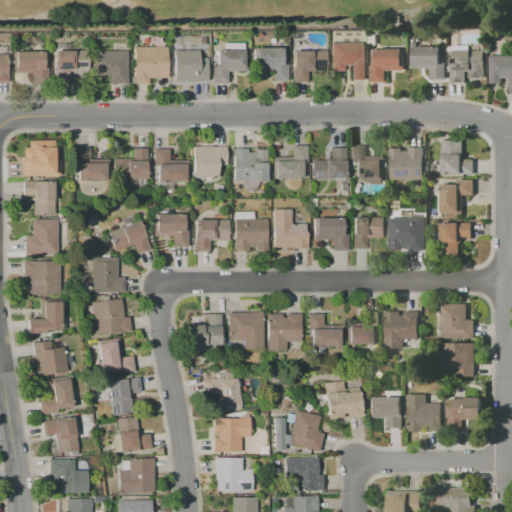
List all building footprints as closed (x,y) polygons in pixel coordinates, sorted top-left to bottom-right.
[(352,79),(352,65),(344,65),(344,71),(332,71),(332,65),(331,65),(331,43),(366,42),(366,79),(352,79)] [(216,49),(223,49),(223,44),(244,44),(244,71),(227,71),(227,83),(212,83),(212,66),(216,66),(216,49)] [(414,46),(440,46),(441,62),(446,62),(446,77),(431,77),(430,68),(412,68),(412,55),(414,55),(414,46)] [(133,82),(133,47),(167,47),(167,77),(150,77),(150,82),(133,82)] [(271,80),(271,68),(255,68),(255,47),(282,47),(282,63),(287,63),(287,80),(271,80)] [(376,65),(376,48),(404,48),(404,70),(386,70),(386,82),(371,82),(371,65),(376,65)] [(54,82),(54,50),(87,50),(87,70),(69,70),(69,82),(54,82)] [(109,84),(109,76),(92,76),(92,50),(127,50),(127,84),(109,84)] [(174,80),(174,50),(199,50),(199,63),(207,63),(207,80),(174,80)] [(292,50),(326,50),(326,71),(307,71),(307,82),(292,82),(292,50)] [(452,82),(452,50),(486,50),(486,78),(470,78),(469,70),(466,70),(466,82),(452,82)] [(13,72),(13,51),(44,51),(44,83),(31,83),(31,72),(13,72)] [(511,93),(510,93),(509,78),(503,78),(503,82),(490,83),(490,55),(511,55),(511,93)] [(442,174),(442,139),(464,140),(463,159),(474,159),(474,175),(442,174)] [(53,141),(54,175),(22,175),(21,157),(28,157),(28,141),(53,141)] [(350,145),(365,145),(365,156),(384,156),(384,177),(355,177),(355,163),(350,163),(350,145)] [(191,147),(225,146),(225,165),(217,165),(217,178),(192,178),(191,147)] [(272,157),(291,157),(291,146),(306,146),(306,162),(301,162),(302,178),(272,178),(272,157)] [(73,148),(89,147),(89,159),(106,159),(106,180),(77,180),(77,165),(73,165),(73,148)] [(424,179),(391,179),(391,148),(402,148),(402,150),(409,150),(409,147),(424,147),(424,179)] [(112,159),(132,159),(131,148),(146,148),(146,179),(112,179),(112,159)] [(311,160),(329,160),(329,148),(345,148),(345,179),(311,179),(311,160)] [(187,160),(187,181),(155,181),(155,173),(153,173),(152,149),(168,149),(168,161),(187,160)] [(232,149),(247,149),(247,152),(254,152),(254,150),(266,149),(266,181),(232,181),(232,149)] [(464,195),(463,214),(441,213),(442,183),(455,184),(456,179),(475,179),(474,195),(464,195)] [(33,214),(32,196),(22,196),(22,181),(53,181),(53,214),(33,214)] [(306,249),(273,249),(273,209),(289,209),(289,224),(306,224),(306,249)] [(153,214),(182,214),(182,230),(185,230),(186,246),(171,246),(171,235),(153,235),(153,214)] [(352,217),(385,217),(385,237),(367,237),(367,249),(352,249),(352,217)] [(391,217),(424,217),(425,250),(391,250),(391,217)] [(314,218),(341,218),(341,234),(346,234),(346,251),(333,251),(333,237),(314,237),(314,218)] [(31,219),(56,219),(57,254),(24,254),(24,236),(31,236),(31,219)] [(233,219),(266,219),(266,251),(233,251),(233,219)] [(108,232),(139,220),(150,248),(135,254),(132,245),(115,251),(108,232)] [(193,220),(228,220),(228,240),(209,240),(209,252),(193,252),(193,220)] [(442,222),(472,222),(472,240),(461,240),(461,243),(459,243),(459,256),(441,256),(442,222)] [(90,257),(115,257),(115,277),(122,277),(122,292),(90,292),(90,257)] [(22,261),(59,261),(59,295),(27,295),(27,275),(22,275),(22,261)] [(89,302),(120,298),(123,317),(128,317),(130,330),(94,335),(89,302)] [(42,302),(60,301),(60,330),(44,330),(44,333),(27,333),(27,319),(42,319),(42,302)] [(442,303),(467,303),(467,319),(474,319),(474,339),(442,338),(442,303)] [(385,311),(401,311),(401,315),(404,315),(405,311),(420,311),(419,339),(404,339),(404,348),(384,348),(385,311)] [(227,312),(262,312),(263,349),(242,349),(242,340),(227,340),(227,312)] [(347,326),(367,326),(367,312),(380,312),(380,328),(376,328),(376,345),(347,345),(347,326)] [(307,313),(322,313),(322,325),(341,325),(341,347),(311,347),(310,330),(307,331),(307,313)] [(186,325),(205,325),(205,314),(221,314),(221,345),(186,345),(186,325)] [(300,314),(300,342),(285,342),(285,350),(266,350),(266,314),(281,314),(281,318),(285,318),(285,314),(300,314)] [(96,341),(117,338),(120,358),(131,357),(133,371),(117,374),(116,369),(100,372),(96,341)] [(31,342),(48,340),(50,350),(62,348),(65,372),(36,376),(31,342)] [(444,342),(476,343),(475,377),(458,376),(458,368),(449,368),(449,361),(444,361),(444,342)] [(239,410),(219,414),(215,394),(204,396),(202,381),(216,378),(215,373),(233,373),(239,410)] [(46,379),(67,376),(71,407),(56,409),(57,414),(41,416),(38,399),(49,398),(46,379)] [(106,382),(138,377),(140,392),(129,393),(132,413),(111,416),(106,382)] [(321,383),(341,379),(343,390),(358,387),(363,413),(332,419),(331,416),(328,416),(321,383)] [(407,430),(408,394),(428,394),(428,402),(442,402),(441,430),(428,430),(428,425),(425,425),(425,430),(407,430)] [(388,417),(369,417),(370,396),(402,397),(401,414),(403,414),(403,427),(388,427),(388,417)] [(448,430),(448,396),(483,397),(482,419),(463,419),(463,430),(448,430)] [(288,444),(284,444),(284,449),(274,449),(273,418),(283,417),(284,434),(289,434),(294,410),(319,416),(315,432),(322,433),(317,451),(288,444)] [(72,416),(76,450),(57,453),(54,434),(44,436),(42,421),(72,416)] [(115,419),(134,416),(137,435),(149,434),(151,448),(119,453),(115,419)] [(212,418),(249,417),(249,436),(239,436),(239,452),(212,452),(212,437),(215,437),(215,433),(212,433),(212,418)] [(153,458),(153,492),(117,492),(117,471),(127,471),(127,459),(153,458)] [(240,458),(240,470),(243,470),(243,469),(250,469),(250,491),(215,491),(215,480),(214,480),(214,458),(240,458)] [(295,490),(295,479),(283,479),(283,458),(317,458),(317,476),(322,475),(322,490),(295,490)] [(86,471),(86,493),(52,493),(52,476),(48,476),(48,460),(72,459),(73,471),(86,471)] [(438,488),(471,487),(472,504),(476,504),(476,511),(450,511),(450,508),(438,508),(438,488)] [(388,511),(388,491),(421,491),(421,511),(388,511)] [(292,496),(316,496),(316,511),(313,511),(283,511),(283,508),(292,508),(292,496)] [(231,511),(231,497),(256,497),(256,511),(231,511)] [(65,511),(65,498),(90,498),(90,511),(65,511)] [(150,500),(150,511),(117,511),(117,500),(150,500)]
